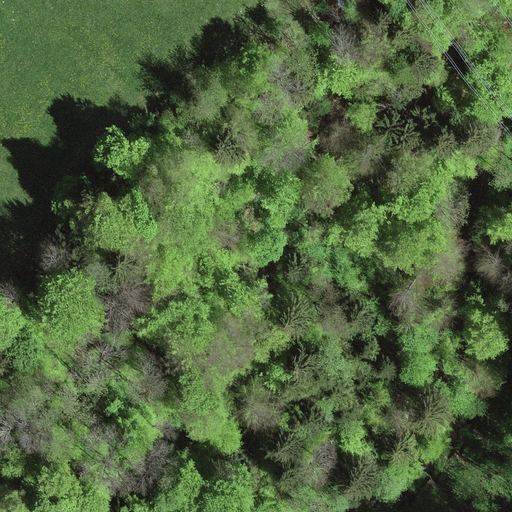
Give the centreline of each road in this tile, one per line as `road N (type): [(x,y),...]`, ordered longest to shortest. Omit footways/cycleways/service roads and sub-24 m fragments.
road 1 (track): [(511,85),(481,157),(466,328),(435,385),(345,478),(348,511)]
road 2 (track): [(466,328),(420,301),(320,197),(312,156),(354,71),(365,0)]
